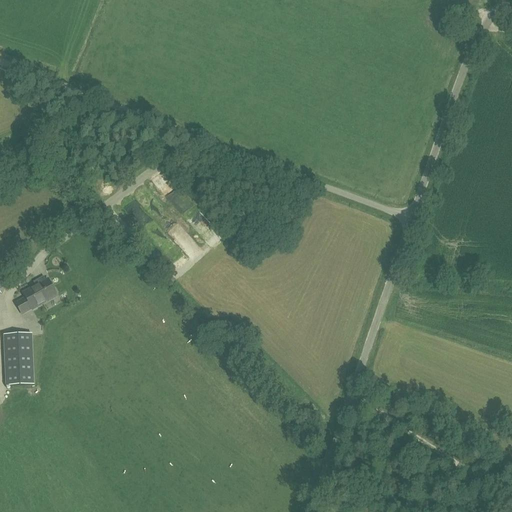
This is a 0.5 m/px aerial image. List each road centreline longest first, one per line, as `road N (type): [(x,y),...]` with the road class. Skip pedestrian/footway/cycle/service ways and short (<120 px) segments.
road 1 (unclassified): [(310,511),(411,220)]
road 2 (unclassified): [(411,220),(467,60),(505,0)]
road 3 (unclassified): [(411,220),(189,139)]
road 4 (track): [(189,139),(0,66)]
road 5 (track): [(350,399),(511,506)]
